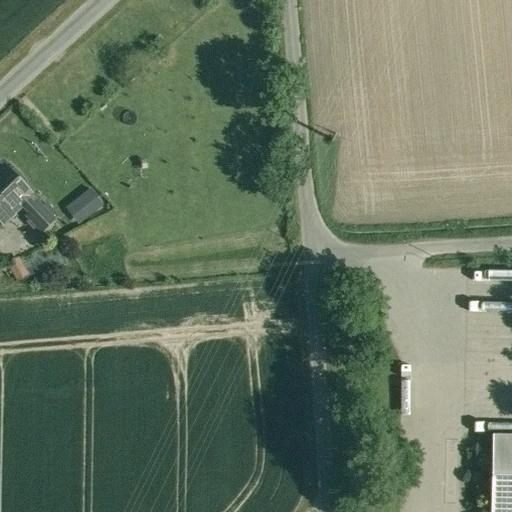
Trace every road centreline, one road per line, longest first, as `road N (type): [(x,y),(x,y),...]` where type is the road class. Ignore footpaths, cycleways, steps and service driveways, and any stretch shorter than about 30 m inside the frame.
road 1 (unclassified): [(291,0),(309,228),(330,250),(376,256),(511,245)]
road 2 (unclassified): [(0,105),(112,0)]
